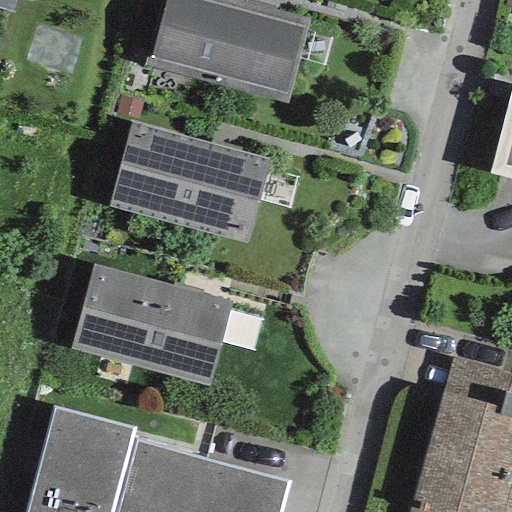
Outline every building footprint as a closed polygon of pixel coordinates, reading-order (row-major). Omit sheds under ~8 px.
[(0,0),(0,9),(12,13),(15,0),(0,0)] [(308,20),(234,0),(162,0),(145,65),(285,104),(308,20)] [(511,87),(489,174),(511,180),(511,87)] [(137,119),(142,103),(119,96),(115,112),(137,119)] [(270,162),(131,123),(108,206),(247,245),(270,162)] [(231,300),(93,264),(70,349),(208,386),(231,300)] [(511,511),(511,374),(453,356),(409,511),(511,511)] [(135,427),(54,405),(25,511),(280,511),(288,482),(131,439),(135,427)]
